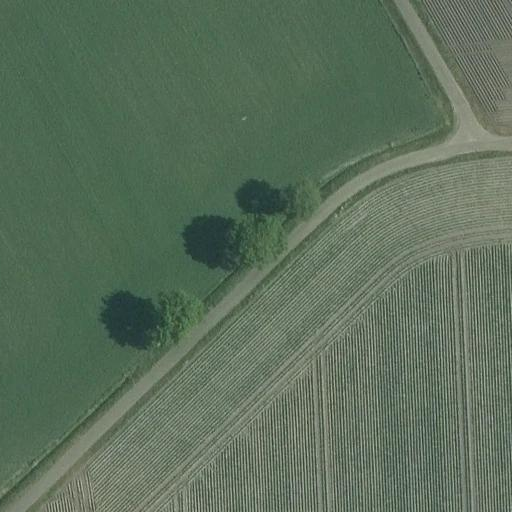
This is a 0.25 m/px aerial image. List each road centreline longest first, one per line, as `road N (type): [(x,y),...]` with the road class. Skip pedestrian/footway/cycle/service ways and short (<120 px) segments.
road 1 (unclassified): [(11,511),(354,184),(435,153),(483,146)]
road 2 (unclassified): [(483,146),(399,0)]
